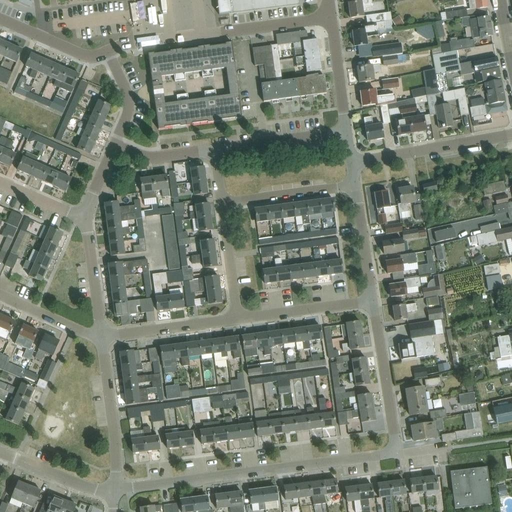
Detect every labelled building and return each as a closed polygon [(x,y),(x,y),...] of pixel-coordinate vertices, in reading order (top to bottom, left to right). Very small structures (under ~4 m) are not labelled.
[(216,0),(219,14),(298,4),(297,0),(216,0)] [(360,0),(361,2),(348,4),(350,18),(360,17),(363,17),(362,10),(367,10),(367,8),(371,7),(369,0),(360,0)] [(469,0),(471,9),(478,8),(487,7),(486,0),(469,0)] [(469,17),(467,9),(446,12),(447,20),(469,17)] [(391,20),(390,13),(365,16),(366,24),(391,20)] [(398,16),(391,20),(397,29),(404,24),(398,16)] [(492,36),(489,17),(470,20),(469,17),(462,18),(462,20),(461,23),(464,27),(467,26),(467,28),(471,27),(473,38),(492,36)] [(364,30),(352,32),(354,47),(364,45),(367,45),(366,37),(375,36),(378,36),(377,30),(385,29),(384,22),(363,25),(364,30)] [(439,32),(439,23),(431,23),(432,33),(439,32)] [(307,31),(276,35),(276,36),(279,35),(280,45),(293,43),(294,49),(295,58),(320,55),(319,48),(317,40),(308,41),(307,31)] [(469,38),(448,42),(449,44),(450,52),(456,50),(475,47),(473,40),(470,40),(469,38)] [(0,60),(1,61),(3,57),(4,58),(10,45),(0,40),(0,60)] [(226,45),(218,46),(220,66),(229,65),(231,80),(234,79),(234,81),(237,81),(232,43),(231,43),(231,46),(226,47),(226,45)] [(400,43),(372,47),(373,58),(402,54),(400,43)] [(449,44),(441,45),(442,53),(450,52),(449,44)] [(10,45),(4,58),(16,63),(18,59),(22,50),(10,45)] [(252,48),(254,58),(255,66),(264,65),(266,83),(261,84),(262,92),(263,102),(272,101),(272,100),(285,98),(285,96),(291,95),(291,97),(298,96),(298,98),(326,94),(324,76),(318,77),(317,75),(305,76),(305,78),(281,81),(277,45),(265,47),(252,48)] [(204,47),(208,78),(213,77),(212,67),(220,66),(218,46),(210,47),(210,49),(204,50),(204,47)] [(201,68),(202,78),(208,78),(204,47),(203,47),(204,50),(198,51),(198,49),(190,50),(193,70),(201,68)] [(170,52),(162,53),(165,73),(173,72),(175,82),(180,81),(176,50),(176,54),(171,54),(170,52)] [(176,50),(180,81),(186,81),(184,71),(193,70),(190,50),(182,51),(182,53),(177,53),(176,50)] [(441,53),(432,55),(435,69),(436,75),(460,71),(459,65),(456,50),(450,52),(442,53),(441,53)] [(157,79),(157,74),(165,73),(162,53),(154,55),(155,57),(149,57),(149,54),(148,54),(153,88),(159,87),(158,79),(157,79)] [(37,73),(38,73),(44,60),(31,54),(25,67),(32,70),(29,76),(35,79),(37,73)] [(397,56),(383,58),(384,66),(398,64),(402,63),(401,62),(410,60),(409,54),(397,56)] [(295,58),(296,66),(305,65),(306,73),(322,71),(320,55),(295,58)] [(486,59),(459,65),(460,71),(461,76),(469,74),(475,73),(476,75),(477,83),(485,81),(492,80),(492,81),(501,79),(500,78),(496,57),(486,59)] [(38,73),(50,78),(56,65),(44,60),(38,73)] [(56,65),(50,78),(55,80),(53,85),(60,88),(68,70),(56,65)] [(374,81),(373,73),(380,72),(379,65),(367,67),(357,68),(359,83),(374,81)] [(0,67),(0,81),(7,85),(12,73),(0,68),(0,67)] [(79,75),(68,70),(60,88),(71,93),(79,75)] [(435,70),(423,72),(426,88),(425,89),(426,96),(435,95),(439,94),(438,88),(437,84),(437,83),(436,76),(436,75),(435,70)] [(27,98),(30,92),(29,92),(31,88),(25,86),(27,81),(25,78),(21,76),(14,92),(27,98)] [(45,90),(50,80),(42,76),(37,86),(45,90)] [(399,88),(398,79),(382,81),(383,90),(399,88)] [(492,81),(485,83),(489,102),(485,103),(486,104),(486,105),(505,102),(502,85),(501,79),(492,81)] [(87,83),(81,80),(77,90),(76,91),(82,94),(83,95),(88,84),(87,83)] [(242,119),(237,81),(234,81),(234,83),(231,84),(233,98),(225,100),(228,119),(236,118),(235,116),(241,115),(241,119),(242,119)] [(458,89),(462,115),(469,114),(464,89),(464,88),(458,89)] [(468,88),(465,93),(471,97),(474,91),(468,88)] [(460,116),(462,115),(458,89),(453,90),(455,100),(458,99),(460,116)] [(82,94),(76,91),(71,104),(76,106),(82,94)] [(206,102),(197,103),(200,123),(208,122),(208,120),(213,119),(213,122),(214,122),(210,91),(204,92),(206,102)] [(220,120),(228,119),(225,100),(216,101),(215,91),(210,91),(214,122),(214,119),(219,118),(220,120)] [(387,105),(389,104),(396,102),(395,95),(384,97),(376,98),(375,91),(360,93),(362,106),(377,105),(377,104),(384,103),(385,105),(387,105)] [(30,92),(27,98),(39,103),(42,98),(30,92)] [(192,124),(200,123),(197,103),(189,104),(187,94),(182,95),(186,126),(187,126),(186,123),(192,122),(192,124)] [(164,128),(172,127),(170,107),(161,108),(160,103),(161,103),(160,95),(154,96),(158,130),(159,130),(158,127),(164,126),(164,128)] [(178,106),(170,107),(172,127),(180,126),(180,124),(185,123),(186,126),(182,95),(177,96),(178,106)] [(449,105),(437,107),(435,95),(426,96),(430,116),(436,115),(439,129),(453,126),(449,105)] [(52,103),(42,98),(39,103),(51,108),(56,97),(55,96),(52,103)] [(56,97),(51,108),(63,114),(68,102),(56,97)] [(406,100),(412,134),(426,131),(423,116),(416,117),(415,111),(417,111),(414,98),(406,100)] [(389,104),(387,105),(388,110),(395,108),(396,108),(399,108),(400,114),(402,114),(403,120),(396,121),(397,126),(398,136),(412,134),(406,100),(396,102),(389,104)] [(93,113),(106,119),(111,107),(98,101),(93,113)] [(473,107),(470,108),(470,109),(471,118),(484,115),(487,115),(507,111),(505,102),(486,105),(486,104),(473,107)] [(71,104),(67,112),(73,114),(76,106),(71,104)] [(388,110),(387,105),(380,106),(383,124),(390,123),(388,110)] [(106,119),(93,113),(87,125),(100,131),(106,119)] [(66,115),(62,123),(68,126),(70,122),(74,124),(76,120),(71,118),(66,115)] [(371,117),(364,119),(365,127),(367,141),(384,139),(381,124),(373,126),(371,117)] [(0,135),(3,127),(12,131),(14,126),(0,119),(0,135)] [(82,137),(95,143),(100,131),(87,125),(85,130),(79,128),(76,135),(82,137)] [(18,127),(15,133),(23,136),(23,137),(27,139),(30,133),(26,131),(18,127)] [(60,127),(56,136),(62,138),(66,130),(60,127)] [(44,145),(46,140),(31,133),(30,133),(27,139),(26,142),(29,143),(35,141),(44,145)] [(0,157),(8,140),(1,137),(0,138),(0,157)] [(77,149),(80,151),(90,155),(95,143),(82,137),(77,149)] [(8,140),(0,157),(0,162),(10,167),(15,155),(9,152),(13,142),(8,140)] [(50,141),(47,147),(56,150),(58,145),(50,141)] [(62,147),(59,152),(67,156),(70,150),(62,147)] [(43,158),(45,153),(33,149),(31,155),(43,158)] [(82,156),(70,150),(67,156),(79,161),(82,156)] [(23,157),(17,171),(30,176),(35,163),(24,158),(23,157)] [(42,181),(48,168),(35,163),(30,176),(42,181)] [(48,168),(42,181),(54,187),(59,174),(48,168)] [(204,168),(190,169),(192,183),(205,181),(204,168)] [(54,187),(65,192),(71,179),(59,174),(54,187)] [(166,176),(154,177),(155,191),(161,191),(162,197),(169,196),(166,176)] [(155,192),(155,191),(154,177),(140,179),(142,193),(143,200),(156,198),(155,192)] [(205,181),(192,183),(193,196),(207,194),(205,181)] [(482,186),(484,196),(506,191),(504,182),(482,186)] [(437,190),(435,183),(422,186),(424,193),(437,190)] [(190,195),(178,197),(176,184),(171,185),(172,199),(178,198),(179,203),(183,202),(183,203),(191,202),(190,195)] [(415,203),(414,195),(412,188),(398,190),(401,204),(397,204),(399,213),(409,211),(408,205),(415,203)] [(387,192),(374,194),(379,225),(386,224),(385,214),(384,214),(395,212),(394,206),(390,207),(387,192)] [(497,205),(508,203),(507,195),(495,198),(497,205)] [(333,199),(319,201),(321,214),(334,212),(333,199)] [(141,213),(141,211),(139,200),(134,201),(134,206),(118,208),(118,202),(104,204),(106,217),(141,213)] [(309,220),(322,219),(321,214),(319,201),(306,203),(309,220)] [(173,204),(173,207),(174,213),(175,216),(174,216),(175,222),(181,221),(184,220),(183,215),(185,215),(183,203),(183,202),(179,203),(173,204)] [(306,203),(293,204),(295,218),(301,217),(303,224),(309,224),(309,220),(306,203)] [(141,211),(141,213),(142,217),(159,215),(158,209),(157,204),(151,205),(152,210),(141,211)] [(196,219),(197,219),(210,217),(208,204),(195,206),(196,212),(190,213),(191,219),(192,219),(196,219)] [(295,218),(293,204),(280,206),(282,219),(295,218)] [(280,206),(268,208),(269,221),(282,219),(280,206)] [(413,208),(416,222),(423,220),(421,207),(413,208)] [(269,221),(268,208),(255,209),(256,223),(269,221)] [(19,225),(23,216),(12,212),(7,224),(17,228),(19,225)] [(106,217),(108,230),(129,228),(129,227),(128,227),(127,221),(136,220),(137,227),(143,226),(142,217),(141,213),(106,217)] [(212,230),(210,217),(197,219),(196,219),(192,219),(193,232),(198,231),(198,232),(212,230)] [(26,218),(22,227),(27,229),(31,220),(26,218)] [(474,228),(476,236),(482,234),(500,230),(498,223),(474,228)] [(403,232),(401,224),(385,226),(386,234),(403,232)] [(132,240),(138,239),(144,239),(143,226),(137,227),(137,233),(131,234),(132,240)] [(482,234),(476,236),(479,247),(506,241),(509,256),(511,254),(511,227),(511,228),(500,230),(482,234)] [(45,241),(57,246),(62,234),(50,228),(45,241)] [(108,230),(109,243),(123,241),(122,235),(129,234),(129,228),(108,230)] [(434,232),(436,242),(456,238),(453,228),(434,232)] [(4,229),(1,235),(7,238),(12,240),(15,233),(5,229),(4,229)] [(418,239),(418,237),(426,236),(425,229),(402,233),(403,241),(418,239)] [(21,230),(15,242),(21,244),(26,232),(21,230)] [(188,238),(178,239),(179,246),(180,258),(186,257),(184,245),(190,244),(190,238),(188,238)] [(144,239),(138,239),(139,245),(133,246),(134,253),(146,252),(144,239)] [(200,242),(201,255),(202,255),(215,253),(213,240),(200,242)] [(326,248),(326,246),(325,240),(312,242),(312,247),(318,247),(319,249),(326,248)] [(403,252),(401,240),(382,243),(384,255),(403,252)] [(5,241),(2,250),(7,252),(11,244),(5,241)] [(52,258),(57,246),(45,241),(40,252),(52,258)] [(124,255),(123,241),(109,243),(111,256),(124,255)] [(15,255),(21,244),(15,242),(10,253),(15,255)] [(260,249),(261,258),(274,256),(274,253),(273,247),(260,249)] [(33,250),(28,261),(34,264),(46,270),(52,258),(40,252),(33,250)] [(427,264),(417,266),(418,269),(419,277),(426,276),(436,274),(434,263),(433,263),(431,251),(425,252),(427,264)] [(18,257),(15,255),(10,253),(5,266),(12,269),(18,257)] [(215,253),(202,255),(201,255),(191,256),(192,264),(202,262),(203,268),(217,267),(215,253)] [(400,260),(385,262),(387,274),(397,273),(403,272),(403,270),(404,270),(403,264),(408,263),(408,264),(416,262),(414,253),(410,254),(400,256),(400,260)] [(315,264),(316,277),(329,275),(328,262),(322,263),(320,255),(313,256),(314,264),(315,264)] [(192,268),(188,269),(186,257),(180,258),(182,270),(183,276),(193,275),(192,268)] [(277,282),(290,281),(289,267),(282,268),(281,259),(274,259),(275,269),(276,269),(277,282)] [(28,261),(26,260),(23,268),(31,271),(29,277),(41,282),(46,270),(34,264),(28,261)] [(142,267),(143,274),(149,273),(147,260),(108,265),(110,278),(123,276),(134,275),(133,268),(142,267)] [(341,260),(328,262),(329,275),(342,274),(341,260)] [(302,266),(304,279),(316,277),(315,264),(314,264),(302,266)] [(498,264),(484,267),(485,276),(500,273),(498,264)] [(302,266),(289,267),(290,281),(304,279),(302,266)] [(275,269),(273,269),(263,271),(264,284),(277,282),(276,269),(275,269)] [(166,273),(165,273),(167,284),(183,281),(183,276),(182,270),(166,272),(166,273)] [(149,273),(143,274),(144,286),(151,286),(149,273)] [(152,274),(157,312),(170,310),(168,296),(162,297),(161,284),(167,284),(165,273),(152,274)] [(194,293),(206,291),(220,290),(218,277),(194,280),(193,275),(183,276),(183,281),(185,294),(194,293)] [(485,278),(488,291),(502,288),(500,275),(485,278)] [(112,291),(125,289),(123,276),(110,278),(112,291)] [(427,286),(427,288),(422,289),(424,297),(438,295),(445,294),(442,276),(434,277),(434,280),(432,280),(430,281),(428,284),(427,286)] [(389,285),(391,298),(406,295),(405,288),(420,286),(419,278),(404,280),(404,283),(389,285)] [(112,291),(113,304),(126,302),(125,289),(112,291)] [(181,289),(168,291),(169,296),(168,296),(170,310),(184,308),(182,298),(182,294),(182,295),(181,289)] [(207,298),(200,299),(201,306),(222,303),(220,290),(206,291),(207,298)] [(194,293),(185,294),(186,298),(187,308),(196,306),(195,300),(195,299),(194,293)] [(146,299),(140,300),(140,306),(141,313),(146,313),(147,323),(155,322),(153,302),(152,299),(146,299)] [(126,302),(113,304),(115,317),(137,314),(136,307),(140,306),(140,300),(126,302)] [(416,304),(392,307),(395,321),(407,319),(406,313),(411,312),(417,311),(416,304)] [(443,318),(441,308),(427,311),(429,320),(443,318)] [(0,315),(0,337),(6,340),(14,321),(0,315)] [(504,316),(495,317),(496,326),(506,325),(504,316)] [(441,320),(433,321),(436,336),(443,335),(441,320)] [(336,332),(347,330),(346,321),(335,322),(336,332)] [(398,346),(401,360),(415,357),(423,356),(434,354),(432,336),(436,336),(433,321),(408,325),(411,338),(412,344),(398,346)] [(360,322),(346,324),(346,325),(348,337),(348,338),(362,336),(360,322)] [(24,347),(30,350),(38,332),(23,325),(18,336),(27,340),(24,347)] [(308,341),(309,341),(322,340),(320,326),(307,328),(308,341)] [(309,341),(308,341),(307,328),(294,330),(296,343),(296,348),(297,350),(303,349),(303,350),(310,349),(309,341)] [(294,330),(281,332),(282,345),(296,343),(294,330)] [(270,347),(270,346),(282,345),(281,332),(268,333),(270,347)] [(268,333),(255,335),(257,348),(264,347),(265,355),(271,354),(270,346),(270,347),(268,333)] [(35,358),(42,362),(46,353),(52,356),(59,341),(45,335),(35,358)] [(245,358),(258,356),(257,348),(255,335),(242,337),(245,358)] [(349,343),(342,344),(343,352),(364,348),(362,336),(348,338),(349,343)] [(511,352),(510,346),(509,339),(509,336),(497,338),(500,358),(511,356),(511,352)] [(238,337),(224,339),(227,357),(230,379),(235,378),(232,359),(240,358),(239,351),(239,347),(238,337)] [(224,339),(211,341),(213,354),(221,353),(221,357),(227,357),(224,339)] [(211,341),(199,342),(200,356),(213,354),(211,341)] [(333,351),(331,341),(326,342),(328,359),(339,357),(338,350),(333,351)] [(199,342),(186,344),(187,358),(188,358),(199,356),(200,356),(199,342)] [(173,346),(175,359),(181,358),(182,367),(189,366),(189,363),(188,358),(187,358),(186,344),(173,346)] [(0,369),(2,370),(5,364),(8,357),(12,348),(7,346),(3,355),(0,353),(0,369)] [(173,346),(160,348),(161,358),(162,361),(163,368),(176,366),(175,359),(173,346)] [(150,363),(152,362),(158,361),(156,348),(148,349),(150,363)] [(120,353),(121,367),(135,365),(140,364),(139,351),(120,353)] [(5,364),(2,370),(3,371),(9,373),(22,379),(25,370),(8,363),(10,358),(8,357),(5,364)] [(366,358),(352,360),(351,360),(353,373),(349,374),(368,371),(366,358)] [(45,389),(56,364),(48,361),(36,385),(45,389)] [(268,363),(259,364),(260,374),(261,374),(269,373),(268,363)] [(135,365),(121,367),(123,379),(136,378),(136,377),(136,371),(142,370),(141,364),(140,364),(135,365)] [(260,374),(259,364),(247,366),(248,376),(260,374)] [(26,371),(24,376),(30,379),(32,373),(26,371)] [(370,384),(368,371),(349,374),(350,382),(354,381),(355,387),(370,384)] [(475,383),(478,380),(482,379),(483,374),(480,372),(476,373),(475,377),(472,380),(473,382),(475,383)] [(235,380),(230,381),(231,385),(231,391),(245,389),(243,373),(237,374),(237,380),(235,380)] [(511,373),(501,377),(503,385),(511,383),(511,373)] [(0,374),(0,388),(11,394),(29,401),(34,389),(21,384),(18,389),(0,381),(0,378),(2,375),(0,374)] [(152,388),(156,388),(162,388),(160,375),(154,375),(154,374),(136,377),(136,378),(123,379),(125,392),(146,390),(145,383),(151,382),(152,388)] [(275,376),(266,377),(267,383),(268,383),(270,397),(277,396),(276,382),(275,376)] [(440,378),(424,381),(425,389),(441,386),(440,378)] [(180,398),(178,385),(165,386),(167,399),(180,398)] [(188,386),(179,388),(180,398),(189,396),(188,391),(188,386)] [(340,387),(334,388),(335,395),(345,393),(344,386),(340,387)] [(164,400),(162,388),(156,388),(152,388),(153,393),(156,392),(157,401),(164,400)] [(408,404),(425,401),(423,388),(406,391),(408,404)] [(148,403),(146,390),(125,392),(127,405),(148,403)] [(234,394),(236,408),(237,408),(236,399),(238,399),(239,403),(249,402),(248,392),(234,394)] [(345,393),(335,395),(337,413),(343,412),(343,410),(341,399),(349,398),(355,397),(355,392),(345,393)] [(11,394),(6,405),(11,407),(24,413),(29,401),(11,394)] [(221,396),(222,402),(224,410),(236,408),(234,394),(221,396)] [(358,403),(353,404),(354,411),(373,407),(371,394),(361,396),(357,397),(358,403)] [(208,397),(210,412),(211,412),(210,403),(222,402),(221,396),(208,397)] [(436,405),(444,404),(443,396),(435,397),(436,405)] [(192,400),(193,411),(194,414),(210,412),(208,397),(192,400)] [(511,420),(511,397),(491,402),(493,409),(494,414),(487,415),(489,425),(511,420)] [(318,399),(320,415),(322,429),(335,427),(334,413),(327,414),(325,398),(318,399)] [(427,413),(425,401),(408,404),(410,416),(427,413)] [(157,405),(159,421),(165,420),(164,409),(175,408),(174,402),(157,405)] [(159,421),(157,405),(140,407),(141,417),(142,417),(142,413),(150,412),(151,422),(159,421)] [(9,411),(5,420),(18,426),(24,413),(11,407),(10,408),(9,411)] [(140,407),(127,409),(128,419),(141,417),(140,407)] [(307,416),(309,430),(322,429),(320,415),(314,415),(313,407),(306,408),(307,416)] [(354,411),(352,411),(353,419),(361,418),(361,423),(375,421),(373,407),(354,411)] [(307,416),(301,417),(300,410),(293,411),(296,432),(309,430),(307,416)] [(446,417),(445,410),(429,412),(431,420),(446,417)] [(283,434),(296,432),(293,411),(281,413),(281,412),(280,412),(283,434)] [(269,421),(268,421),(270,435),(283,434),(280,412),(268,414),(269,416),(269,421)] [(343,412),(337,413),(339,426),(348,425),(346,413),(346,412),(343,412)] [(483,436),(482,426),(480,412),(471,413),(473,429),(454,432),(455,433),(441,435),(442,442),(483,436)] [(226,428),(225,428),(227,441),(240,439),(238,426),(232,427),(231,416),(224,417),(226,428)] [(255,418),(256,427),(257,437),(270,435),(268,421),(269,421),(269,416),(255,418)] [(254,438),(252,424),(251,419),(238,421),(239,426),(238,426),(240,439),(254,438)] [(219,421),(211,422),(214,443),(227,441),(225,428),(220,429),(219,421)] [(201,444),(214,443),(211,422),(202,423),(203,431),(200,431),(201,444)] [(411,427),(414,442),(439,438),(438,431),(434,432),(433,423),(411,427)] [(150,427),(143,428),(143,430),(144,438),(146,452),(159,450),(158,440),(158,437),(151,438),(150,427)] [(185,433),(185,428),(178,429),(180,447),(194,445),(193,439),(194,439),(193,437),(192,438),(192,432),(185,433)] [(167,449),(180,447),(178,429),(165,430),(167,449)] [(144,438),(131,440),(133,453),(146,452),(144,438)] [(450,472),(455,510),(492,505),(487,467),(450,472)] [(436,477),(422,478),(424,493),(438,491),(436,477)] [(410,480),(411,490),(412,495),(424,493),(422,478),(410,480)] [(338,494),(337,490),(336,480),(323,481),(325,495),(338,494)] [(325,495),(323,481),(310,483),(311,497),(312,497),(313,505),(326,503),(326,499),(324,495),(325,495)] [(404,481),(390,482),(392,497),(406,495),(404,481)] [(18,482),(11,499),(22,504),(29,486),(18,482)] [(390,482),(377,484),(379,494),(379,499),(387,498),(387,502),(386,502),(387,511),(394,511),(392,497),(390,482)] [(311,497),(310,483),(296,485),(298,499),(311,497)] [(298,499),(296,485),(284,486),(285,500),(298,499)] [(371,485),(358,487),(360,506),(361,506),(369,505),(368,500),(373,499),(371,485)] [(505,485),(497,486),(499,498),(507,497),(505,485)] [(41,491),(29,486),(22,504),(33,509),(41,491)] [(276,487),(262,489),(265,510),(278,508),(278,506),(277,501),(277,497),(276,487)] [(347,503),(354,502),(354,511),(361,511),(362,511),(361,506),(360,506),(358,487),(345,488),(347,503)] [(262,489),(249,491),(251,505),(252,505),(252,511),(265,510),(262,489)] [(241,492),(228,494),(230,508),(230,511),(243,511),(243,506),(243,502),(241,492)] [(228,494),(215,495),(217,509),(230,508),(228,494)] [(54,496),(50,506),(47,511),(60,511),(65,501),(54,496)] [(207,496),(194,498),(195,511),(197,511),(209,511),(209,509),(208,506),(207,496)] [(194,498),(181,500),(181,503),(182,510),(182,511),(195,511),(194,498)] [(73,511),(76,505),(65,501),(60,511),(73,511)] [(39,511),(47,511),(50,506),(43,503),(39,511)] [(163,505),(164,511),(178,511),(178,503),(168,504),(163,505)]
